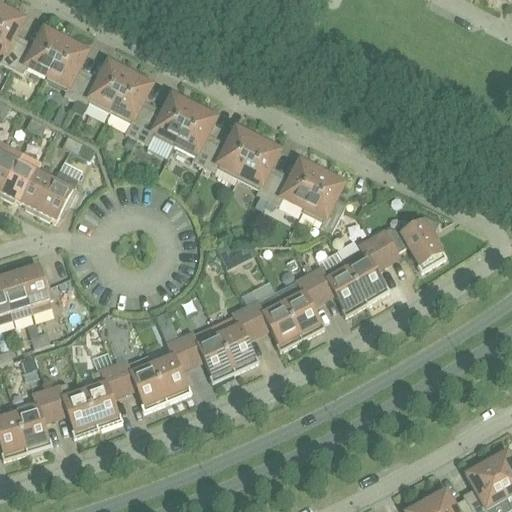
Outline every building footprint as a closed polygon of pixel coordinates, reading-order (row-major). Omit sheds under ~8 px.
[(1,67),(11,72),(23,48),(12,42),(22,24),(12,19),(9,16),(7,14),(4,12),(2,11),(0,14),(0,55),(5,59),(1,67)] [(34,54),(23,48),(11,72),(21,78),(26,70),(46,80),(44,84),(45,85),(66,44),(62,42),(60,41),(58,41),(54,40),(44,35),(34,54)] [(63,99),(75,105),(87,81),(76,75),(86,57),(76,52),(74,50),(71,47),(70,46),(66,44),(45,85),(66,95),(63,99)] [(82,120),(86,111),(91,103),(111,113),(109,117),(109,118),(130,77),(128,76),(124,74),(122,74),(118,74),(108,68),(99,87),(87,81),(75,105),(70,114),(82,120)] [(125,138),(136,144),(151,114),(140,108),(150,90),(140,85),(139,83),(135,80),(134,79),(130,77),(109,118),(129,129),(125,138)] [(163,120),(151,114),(136,144),(148,150),(153,140),(173,151),(194,110),(190,108),(188,107),(186,107),(182,107),(172,101),(163,120)] [(0,110),(0,119),(4,122),(10,110),(2,107),(0,110)] [(191,165),(203,171),(215,147),(204,141),(214,123),(204,118),(201,115),(200,113),(196,111),(194,110),(173,151),(174,151),(176,147),(196,157),(191,165)] [(25,132),(33,136),(39,125),(31,121),(25,132)] [(33,136),(40,140),(46,129),(39,125),(33,136)] [(227,153),(215,147),(203,171),(214,177),(217,173),(237,184),(258,143),(256,142),(252,140),(250,140),(246,139),(236,134),(227,153)] [(62,139),(56,150),(68,157),(74,145),(62,139)] [(255,198),(267,204),(279,180),(268,174),(278,156),(268,151),(267,149),(264,146),(260,144),(258,143),(237,184),(257,194),(255,198)] [(94,156),(74,145),(68,157),(85,165),(89,164),(94,156)] [(0,196),(1,198),(6,189),(22,157),(4,148),(0,155),(0,196)] [(6,189),(1,198),(19,207),(36,176),(40,167),(22,157),(6,189)] [(290,186),(279,180),(267,204),(279,210),(283,202),(302,212),(300,216),(301,217),(322,176),(318,174),(316,173),(314,173),(310,173),(300,167),(290,186)] [(37,216),(40,212),(54,185),(36,176),(19,207),(37,216)] [(40,212),(37,216),(57,226),(66,208),(69,210),(76,196),(72,195),(77,186),(58,176),(54,185),(40,212)] [(342,189),(332,184),(330,182),(329,181),(327,179),(324,177),(322,176),(301,217),(321,227),(319,232),(331,238),(344,213),(332,207),(342,189)] [(389,232),(370,243),(384,266),(396,259),(396,258),(408,250),(419,270),(417,271),(421,277),(446,263),(442,256),(440,257),(429,239),(433,236),(437,228),(424,222),(422,226),(402,238),(401,235),(389,232)] [(365,263),(346,274),(366,309),(389,296),(385,289),(383,291),(380,286),(372,273),(384,266),(370,243),(358,250),(365,263)] [(214,251),(226,274),(238,268),(226,246),(214,251)] [(31,273),(31,270),(17,275),(29,310),(32,309),(34,317),(54,311),(47,288),(44,289),(38,270),(31,273)] [(320,272),(308,279),(321,302),(332,296),(343,314),(341,315),(344,322),(366,309),(346,274),(328,285),(320,272)] [(5,281),(0,282),(0,287),(12,324),(15,323),(13,316),(29,310),(17,275),(4,279),(5,281)] [(288,289),(276,296),(301,345),(324,333),(321,326),(319,327),(309,309),(321,302),(308,279),(288,289)] [(0,327),(12,324),(0,287),(0,327)] [(264,302),(244,312),(256,336),(268,330),(278,349),(276,350),(279,356),(301,345),(276,296),(264,302)] [(234,324),(214,333),(235,377),(258,367),(255,360),(253,361),(244,342),(256,336),(244,312),(231,319),(234,324)] [(192,337),(179,343),(190,367),(202,362),(211,381),(209,382),(212,388),(235,377),(214,333),(194,342),(192,337)] [(50,348),(46,336),(38,339),(41,351),(50,348)] [(33,353),(41,351),(38,339),(29,341),(33,353)] [(172,362),(151,370),(167,407),(191,398),(188,391),(186,392),(178,372),(190,367),(179,343),(166,348),(172,362)] [(9,354),(1,357),(4,369),(13,366),(9,354)] [(21,366),(24,376),(37,372),(34,361),(21,366)] [(126,365),(112,370),(122,395),(135,390),(143,409),(140,410),(143,417),(167,407),(151,370),(148,362),(128,370),(126,365)] [(97,392),(84,397),(97,434),(122,425),(119,419),(117,419),(110,400),(122,395),(112,370),(92,378),(97,392)] [(66,387),(45,394),(53,420),(66,415),(73,435),(71,436),(73,443),(97,434),(84,397),(71,401),(66,387)] [(36,413),(15,419),(27,458),(51,450),(49,443),(47,444),(41,424),(53,420),(45,394),(31,399),(36,413)] [(0,416),(0,448),(3,458),(0,458),(3,465),(27,458),(15,419),(2,424),(0,416)] [(493,461),(495,463),(486,468),(510,511),(511,511),(511,466),(506,456),(493,461)] [(510,511),(486,468),(477,473),(476,471),(465,478),(465,479),(475,498),(465,503),(467,507),(469,511),(510,511)] [(428,511),(469,511),(467,507),(457,511),(454,511),(445,495),(445,494),(433,499),(434,501),(425,506),(428,511)]
